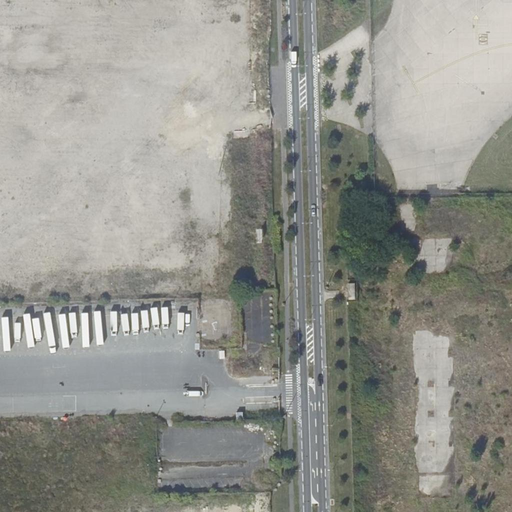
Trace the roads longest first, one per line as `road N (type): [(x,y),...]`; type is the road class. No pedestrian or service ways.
road 1 (tertiary): [(292,0),(304,389),(312,401)]
road 2 (tertiary): [(312,401),(318,389),(307,0)]
